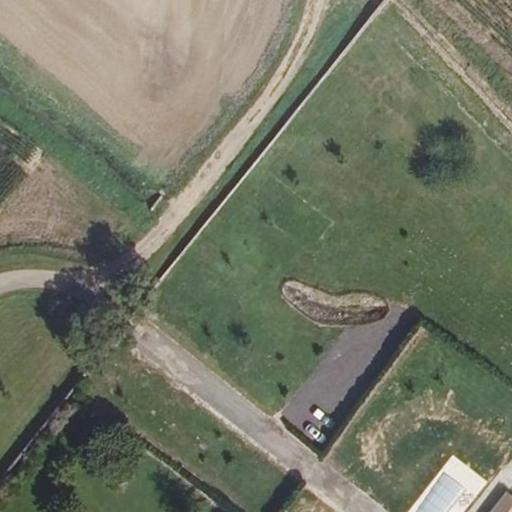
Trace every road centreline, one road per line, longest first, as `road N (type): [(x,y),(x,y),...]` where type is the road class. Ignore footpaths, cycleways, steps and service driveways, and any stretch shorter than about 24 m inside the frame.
road 1 (track): [(310,0),(291,60),(260,108),(128,267),(90,282),(0,282)]
road 2 (track): [(90,282),(368,511)]
